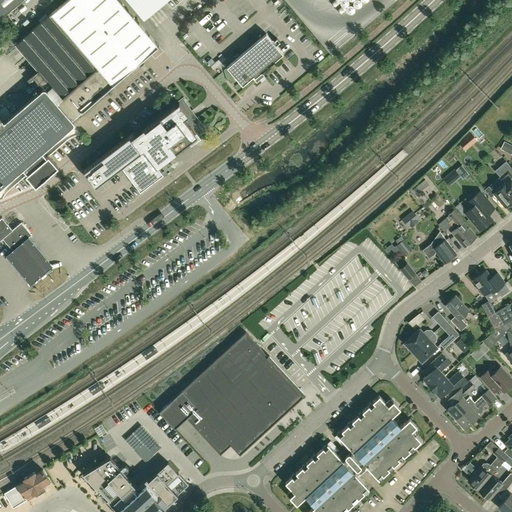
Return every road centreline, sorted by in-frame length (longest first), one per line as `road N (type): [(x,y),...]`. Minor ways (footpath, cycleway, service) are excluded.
road 1 (primary): [(258,146),(3,336)]
road 2 (unclassified): [(0,209),(39,191),(179,73),(207,82),(244,127)]
road 3 (primary): [(434,0),(258,146)]
road 4 (residential): [(381,362),(397,315),(511,225)]
road 5 (residential): [(252,480),(381,362)]
road 6 (residential): [(466,450),(381,362)]
